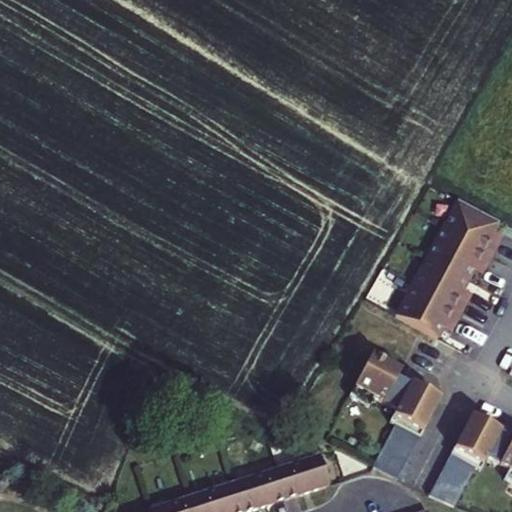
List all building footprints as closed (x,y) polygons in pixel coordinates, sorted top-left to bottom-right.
[(492,223),(450,200),(388,316),(429,338),(435,329),(438,323),(447,327),(461,301),(453,297),(455,290),(466,271),(469,265),(478,270),(492,244),(483,238),(487,231),(492,223)] [(483,238),(492,244),(495,236),(487,231),(483,238)] [(469,265),(466,271),(474,276),(478,270),(469,265)] [(455,290),(453,297),(461,301),(464,295),(455,290)] [(438,323),(435,329),(444,333),(447,327),(438,323)] [(361,407),(366,398),(388,410),(381,423),(387,426),(365,466),(389,479),(411,439),(432,400),(402,383),(399,389),(393,401),(381,395),(387,382),(394,371),(364,354),(341,396),(361,407)] [(387,382),(381,395),(393,401),(399,389),(387,382)] [(493,432),(463,416),(456,430),(420,496),(446,507),(460,481),(465,468),(472,471),(479,458),(501,471),(496,479),(511,488),(511,434),(509,433),(503,444),(496,456),(483,450),(490,438),(493,432)] [(503,444),(490,438),(483,450),(496,456),(503,444)] [(259,511),(327,489),(317,459),(157,511),(259,511)]
